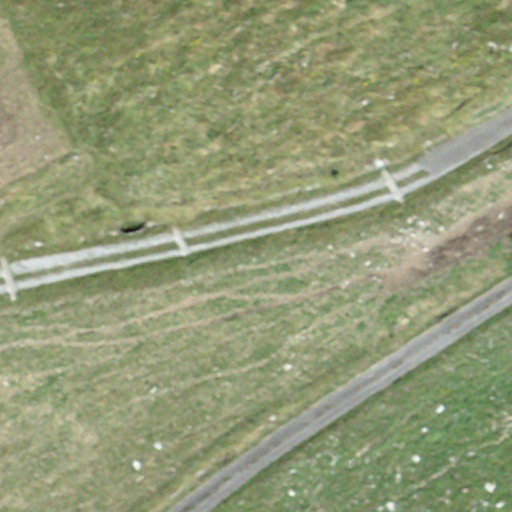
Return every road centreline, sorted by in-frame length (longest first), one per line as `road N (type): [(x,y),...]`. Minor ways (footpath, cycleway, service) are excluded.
road 1 (track): [(0,292),(120,255),(411,187),(511,128)]
road 2 (track): [(511,302),(258,465),(204,511)]
